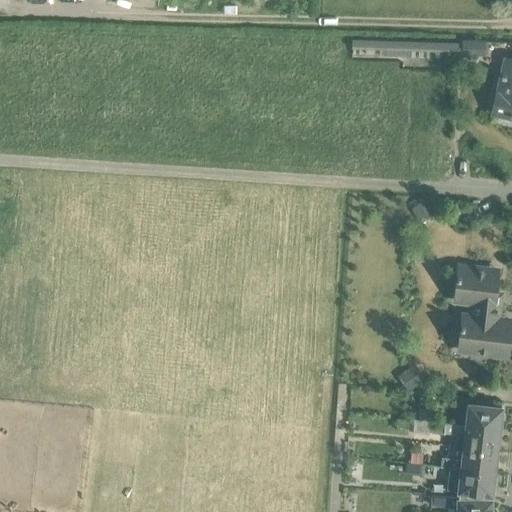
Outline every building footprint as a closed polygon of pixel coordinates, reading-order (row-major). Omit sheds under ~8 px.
[(352,39),(351,48),(381,49),(381,54),(410,55),(410,51),(461,53),(461,43),(352,39)] [(486,39),(464,39),(463,53),(463,57),(486,57),(486,39)] [(511,58),(505,57),(498,90),(496,90),(491,113),(511,118),(511,116),(511,115),(511,58)] [(412,208),(419,218),(431,209),(425,199),(412,208)] [(473,302),(472,307),(493,309),(498,310),(499,303),(494,303),(498,270),(458,265),(454,300),(473,302)] [(493,309),(472,307),(471,315),(462,314),(458,349),(507,355),(511,320),(492,318),(493,309)] [(399,379),(408,392),(423,381),(413,368),(399,379)] [(500,416),(501,407),(468,403),(466,425),(498,429),(499,427),(501,426),(502,419),(500,416)] [(419,409),(418,419),(431,421),(432,411),(419,409)] [(412,433),(429,434),(431,421),(418,419),(414,419),(412,433)] [(456,446),(463,447),(497,450),(496,450),(496,449),(499,447),(500,440),(497,437),(498,429),(466,425),(447,423),(446,433),(458,434),(456,446)] [(496,451),(497,450),(463,447),(456,446),(455,458),(441,457),(440,466),(448,467),(493,472),(494,463),(497,461),(498,454),(496,452),(496,451)] [(411,452),(410,461),(422,462),(423,453),(411,452)] [(405,463),(404,473),(420,475),(421,464),(405,463)] [(496,476),(493,473),(493,472),(448,467),(445,489),(458,491),(467,492),(467,495),(473,496),(473,499),(482,499),(483,493),(491,494),(492,485),(495,483),(496,476)] [(409,490),(419,490),(419,477),(409,477),(409,490)] [(493,511),(491,508),(491,499),(482,499),(473,499),(473,496),(467,495),(467,492),(458,491),(458,496),(430,496),(430,505),(448,505),(448,507),(447,511),(493,511)]
